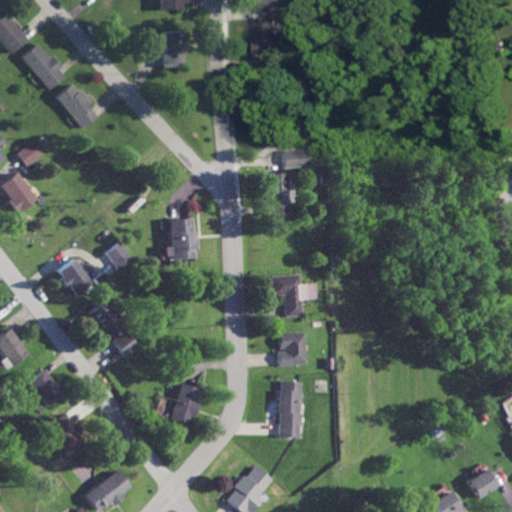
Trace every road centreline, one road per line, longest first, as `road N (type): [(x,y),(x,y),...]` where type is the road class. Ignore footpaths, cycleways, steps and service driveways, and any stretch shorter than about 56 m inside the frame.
road 1 (residential): [(215,0),(232,407),(203,456),(152,511)]
road 2 (residential): [(186,511),(0,265)]
road 3 (residential): [(226,209),(42,0)]
